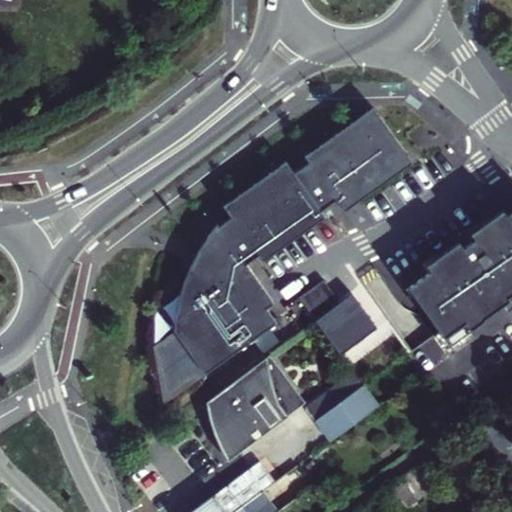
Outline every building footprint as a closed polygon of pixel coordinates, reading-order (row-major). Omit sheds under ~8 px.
[(411,158),(373,103),(363,109),(304,150),(307,156),(293,167),(285,156),(222,200),(229,210),(217,219),(215,216),(210,222),(199,235),(190,248),(182,264),(175,280),(170,296),(166,316),(202,367),(274,316),(263,302),(271,296),(244,257),(256,249),(260,256),(324,211),(319,205),(334,194),(342,206),(411,158)] [(511,212),(508,215),(503,209),(482,225),(478,227),(482,233),(473,240),(463,247),(459,241),(438,256),(434,259),(439,265),(429,272),(408,287),(439,331),(449,345),(471,330),(485,320),(484,319),(504,305),(511,298),(511,212)] [(482,225),(480,222),(467,232),(473,240),(482,233),(478,227),(482,225)] [(438,256),(436,254),(423,263),(429,272),(439,265),(434,259),(438,256)] [(338,297),(321,275),(298,291),(314,315),(338,297)] [(439,331),(434,334),(449,356),(476,337),(471,330),(449,345),(439,331)] [(269,348),(190,406),(199,439),(204,451),(212,466),(302,400),(306,397),(269,348)] [(302,400),(314,416),(368,377),(377,368),(364,354),(306,397),(302,400)] [(326,436),(383,396),(368,377),(314,416),(326,436)] [(108,431),(100,434),(107,452),(115,449),(108,431)] [(293,463),(269,478),(255,461),(187,511),(258,511),(255,507),(278,490),(300,473),(293,463)] [(422,462),(392,484),(410,510),(439,486),(422,462)] [(270,511),(286,501),(278,490),(255,507),(258,511),(270,511)]
